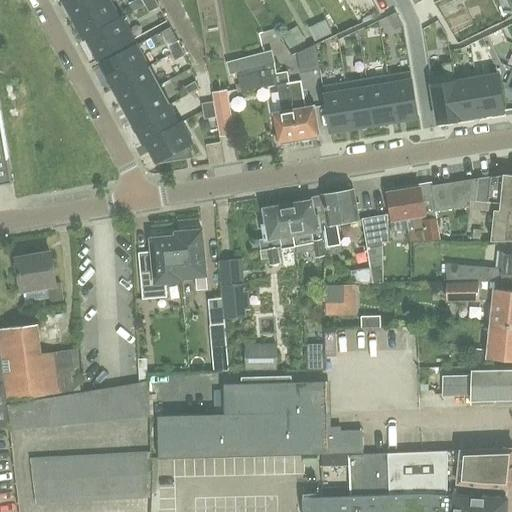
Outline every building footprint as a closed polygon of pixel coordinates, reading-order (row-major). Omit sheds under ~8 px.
[(72,20),(108,0),(61,0),(62,0),(72,20)] [(120,19),(120,18),(110,0),(108,0),(72,20),(83,40),(85,39),(85,38),(120,19)] [(149,13),(160,7),(156,0),(145,6),(149,13)] [(401,24),(396,13),(387,18),(392,28),(401,24)] [(97,60),(134,40),(122,17),(120,18),(120,19),(85,38),(85,39),(97,60)] [(332,35),(326,22),(309,30),(315,43),(332,35)] [(305,41),(299,31),(284,40),(290,50),(305,41)] [(171,54),(182,48),(178,41),(167,47),(171,54)] [(111,86),(148,65),(137,44),(99,65),(111,86)] [(175,61),(186,55),(182,48),(171,54),(175,61)] [(237,74),(275,64),(272,51),(227,62),(230,75),(237,73),(237,74)] [(461,119),(455,82),(456,82),(453,62),(442,64),(443,73),(430,75),(437,114),(439,124),(462,120),(462,119),(461,119)] [(277,74),(275,64),(237,74),(242,92),(262,87),(262,88),(289,83),(288,72),(277,74)] [(121,105),(159,85),(148,65),(111,86),(121,105)] [(418,117),(411,71),(389,75),(396,121),(418,117)] [(396,121),(389,75),(367,78),(374,124),(396,121)] [(505,111),(498,75),(477,79),(483,115),(505,111)] [(374,124),(367,78),(345,82),(352,128),(374,124)] [(483,115),(477,79),(456,82),(455,82),(461,119),(462,119),(483,115)] [(188,95),(199,89),(195,82),(184,88),(188,95)] [(319,135),(314,107),(306,108),(301,82),(290,84),(299,142),(310,140),(309,137),(319,135)] [(352,128),(345,82),(323,85),(328,116),(331,131),(352,128)] [(299,142),(290,84),(278,86),(282,112),(274,113),(278,142),(288,140),(289,144),(299,142)] [(121,105),(132,125),(169,105),(159,85),(121,105)] [(215,110),(213,102),(202,104),(203,112),(215,110)] [(180,124),(169,105),(132,125),(143,145),(145,144),(145,143),(180,124)] [(233,133),(229,108),(216,111),(220,135),(233,133)] [(0,185),(13,183),(0,109),(0,185)] [(204,120),(216,118),(215,110),(203,112),(204,120)] [(187,146),(193,143),(182,123),(180,124),(145,143),(145,144),(155,163),(165,158),(167,162),(193,158),(187,146)] [(495,210),(491,241),(511,240),(511,175),(504,174),(504,175),(479,179),(476,201),(500,204),(500,210),(495,210)] [(432,186),(436,212),(470,207),(473,180),(432,186)] [(408,232),(410,243),(426,243),(440,240),(436,219),(425,221),(424,216),(425,215),(421,188),(389,193),(393,221),(413,218),(415,231),(408,232)] [(324,225),(328,247),(341,245),(338,224),(359,220),(354,190),(322,196),(327,225),(324,225)] [(314,218),(311,202),(301,204),(300,201),(287,203),(293,235),(291,236),(293,248),(312,244),(314,258),(324,257),(317,217),(314,218)] [(293,235),(287,203),(274,205),(274,209),(264,211),(266,226),(263,227),(265,239),(259,241),(262,259),(267,258),(268,266),(278,264),(275,249),(279,248),(279,250),(293,248),(291,236),(293,235)] [(388,242),(388,215),(363,219),(373,283),(383,283),(383,243),(388,242)] [(202,230),(197,231),(197,226),(182,228),(182,232),(175,233),(176,237),(180,278),(182,278),(196,277),(197,291),(208,290),(202,230)] [(140,273),(142,300),(167,298),(166,284),(182,282),(182,278),(180,278),(176,237),(171,237),(170,233),(155,234),(156,238),(151,239),(154,272),(140,273)] [(511,249),(506,250),(506,270),(484,268),(446,264),(447,283),(478,283),(482,283),(503,283),(502,279),(511,280),(511,249)] [(46,287),(49,303),(62,301),(59,283),(54,284),(49,254),(15,260),(20,291),(46,287)] [(232,280),(243,279),(242,263),(231,263),(232,280)] [(511,326),(511,291),(495,290),(478,290),(478,283),(447,283),(447,301),(479,301),(479,300),(492,300),(490,324),(511,326)] [(246,317),(243,284),(221,286),(222,299),(224,319),(225,319),(246,317)] [(343,303),(343,285),(326,285),(326,303),(343,303)] [(222,299),(209,300),(211,326),(225,325),(225,319),(224,319),(222,299)] [(511,360),(511,326),(490,324),(487,351),(471,350),(470,363),(486,364),(487,358),(511,360)] [(225,325),(211,326),(215,372),(229,372),(225,325)] [(79,350),(34,354),(31,326),(0,330),(0,358),(6,403),(6,404),(23,402),(34,400),(45,398),(56,397),(67,395),(78,394),(81,393),(79,350)] [(256,351),(247,351),(247,369),(277,369),(277,357),(256,357),(256,351)] [(6,404),(6,403),(0,358),(0,428),(9,428),(6,404)] [(511,403),(511,365),(473,367),(472,376),(443,377),(442,398),(471,396),(471,405),(511,403)] [(150,383),(134,386),(137,418),(150,416),(150,383)] [(322,457),(349,456),(349,455),(364,455),(363,431),(327,433),(325,384),(324,384),(222,388),(224,418),(157,421),(158,464),(322,457)] [(137,418),(134,386),(123,387),(126,419),(137,418)] [(126,419),(123,387),(111,389),(115,420),(126,419)] [(115,420),(111,389),(100,390),(104,421),(115,420)] [(104,421),(100,390),(89,392),(92,422),(104,421)] [(92,422),(89,392),(81,393),(78,394),(81,423),(92,422)] [(81,423),(78,394),(67,395),(70,424),(81,423)] [(70,424),(67,395),(56,397),(59,426),(70,424)] [(59,426),(56,397),(45,398),(48,427),(59,426)] [(48,427),(45,398),(34,400),(37,428),(48,427)] [(37,428),(34,400),(23,402),(26,429),(37,428)] [(26,429),(23,402),(6,404),(9,428),(9,431),(26,429)] [(511,475),(511,449),(364,456),(364,455),(349,455),(349,456),(349,457),(349,464),(351,497),(448,493),(448,478),(458,478),(458,484),(511,488),(511,475)] [(151,454),(139,455),(140,477),(151,477),(151,465),(151,454)] [(129,478),(128,455),(116,456),(117,478),(124,478),(129,478)] [(140,477),(139,455),(128,455),(129,478),(136,477),(140,477)] [(106,479),(105,456),(94,457),(95,479),(102,479),(106,479)] [(117,478),(116,456),(105,456),(106,479),(113,478),(117,478)] [(349,456),(322,457),(322,466),(349,464),(349,457),(349,456)] [(72,480),(71,457),(60,458),(61,480),(69,480),(72,480)] [(83,479),(82,457),(71,457),(72,480),(80,480),(83,479)] [(95,479),(94,457),(82,457),(83,479),(91,479),(95,479)] [(50,481),(49,458),(31,459),(34,481),(47,481),(50,481)] [(61,480),(60,458),(49,458),(50,481),(58,480),(61,480)] [(136,477),(129,478),(124,478),(125,500),(137,500),(136,477)] [(151,499),(151,477),(140,477),(136,477),(137,500),(151,499)] [(113,478),(106,479),(102,479),(103,501),(114,501),(113,478)] [(124,478),(117,478),(113,478),(114,501),(125,500),(124,478)] [(91,479),(83,479),(80,480),(81,502),(92,502),(91,479)] [(102,479),(95,479),(91,479),(92,502),(103,501),(102,479)] [(58,480),(50,481),(47,481),(48,503),(59,503),(58,480)] [(69,480),(61,480),(58,480),(59,503),(70,502),(69,480)] [(80,480),(72,480),(69,480),(70,502),(81,502),(80,480)] [(48,503),(47,481),(34,481),(37,504),(48,503)] [(507,511),(509,500),(448,494),(448,493),(351,497),(305,499),(306,508),(306,511),(507,511)]
